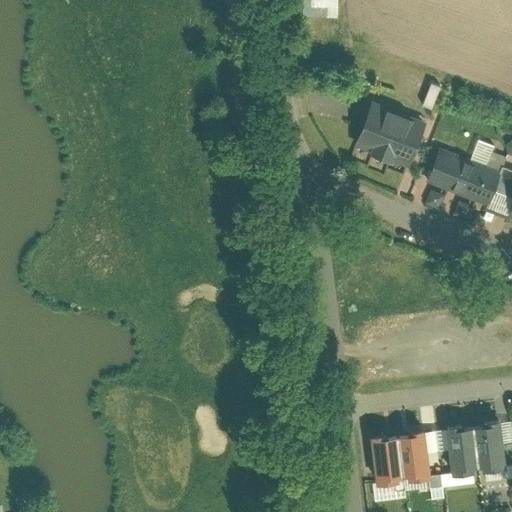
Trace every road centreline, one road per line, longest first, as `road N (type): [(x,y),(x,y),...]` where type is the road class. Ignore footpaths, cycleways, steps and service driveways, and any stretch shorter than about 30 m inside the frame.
road 1 (residential): [(311,181),(337,407)]
road 2 (residential): [(311,181),(511,260)]
road 3 (residential): [(284,0),(298,147),(311,181)]
road 4 (residential): [(337,407),(511,385)]
